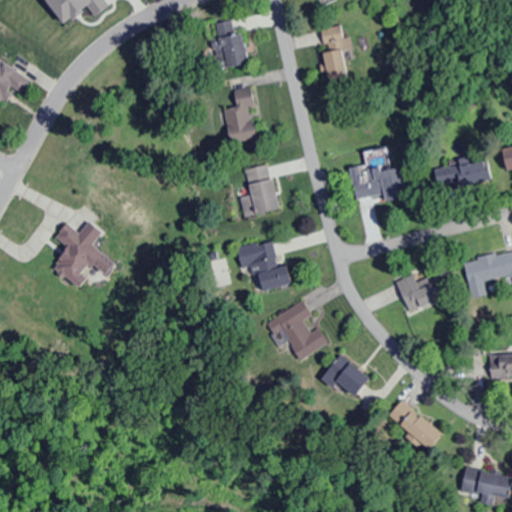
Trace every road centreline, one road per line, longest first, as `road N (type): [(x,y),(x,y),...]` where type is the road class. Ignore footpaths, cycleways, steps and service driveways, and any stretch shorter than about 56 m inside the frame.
road 1 (residential): [(368,250),(335,255),(363,316),(450,405),(511,427),(447,229),(368,250)]
road 2 (residential): [(174,0),(91,56),(59,93),(0,194)]
road 3 (residential): [(274,0),(335,255)]
